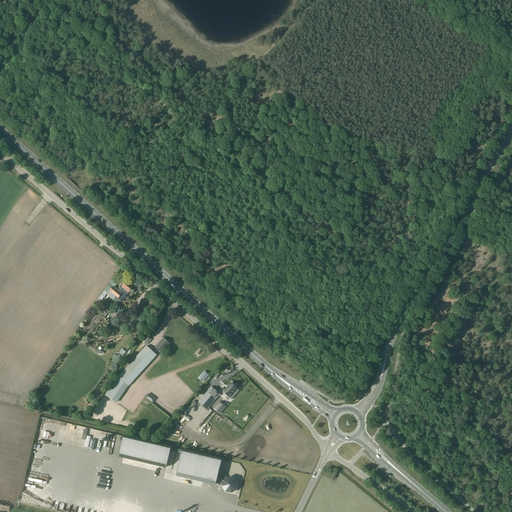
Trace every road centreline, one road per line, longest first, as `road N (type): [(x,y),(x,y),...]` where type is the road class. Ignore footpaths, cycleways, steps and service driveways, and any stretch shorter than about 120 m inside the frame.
road 1 (unclassified): [(328,451),(288,404),(0,152)]
road 2 (primary): [(259,360),(0,128)]
road 3 (track): [(315,0),(211,122),(72,0)]
road 4 (tertiary): [(386,353),(511,130)]
